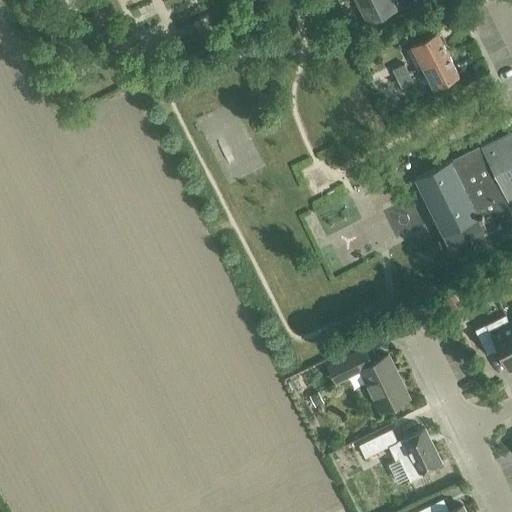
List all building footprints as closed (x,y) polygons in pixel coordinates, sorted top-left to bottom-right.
[(390,0),(353,0),(365,24),(395,9),(390,0)] [(423,65),(447,53),(436,31),(411,43),(423,65)] [(447,53),(423,65),(434,87),(459,75),(447,53)] [(398,79),(408,73),(403,62),(392,68),(398,79)] [(408,73),(398,79),(402,87),(413,82),(408,73)] [(481,145),(509,199),(511,197),(511,132),(497,140),(495,137),(481,145)] [(509,200),(509,199),(481,145),(415,178),(450,247),(469,237),(476,251),(511,233),(511,215),(505,202),(509,200)] [(399,220),(425,208),(416,191),(391,204),(399,220)] [(311,237),(332,279),(343,273),(323,231),(311,237)] [(511,364),(511,327),(509,322),(505,314),(475,329),(486,352),(497,346),(508,367),(511,364)] [(388,353),(371,361),(364,347),(328,364),(336,380),(360,368),(380,410),(409,396),(388,353)] [(421,470),(441,460),(424,427),(397,440),(391,428),(359,443),(365,456),(388,444),(395,458),(398,457),(410,480),(423,474),(421,470)] [(511,443),(503,448),(511,464),(511,463),(511,443)] [(466,511),(462,504),(448,511),(442,499),(415,511),(466,511)]
